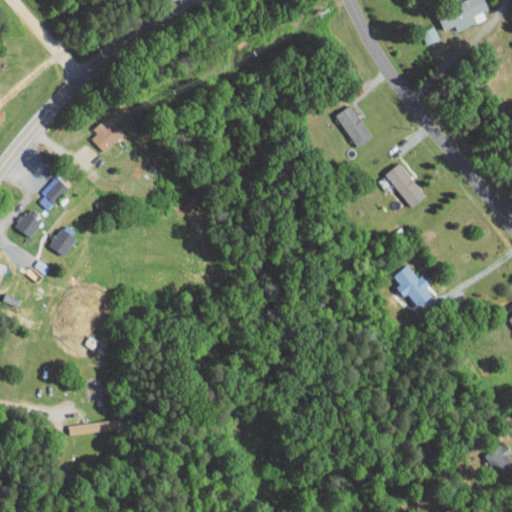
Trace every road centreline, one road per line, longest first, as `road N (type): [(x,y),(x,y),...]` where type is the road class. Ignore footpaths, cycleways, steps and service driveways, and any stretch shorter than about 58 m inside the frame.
road 1 (residential): [(511,224),(397,86),(346,0)]
road 2 (tertiary): [(0,173),(73,89),(188,0)]
